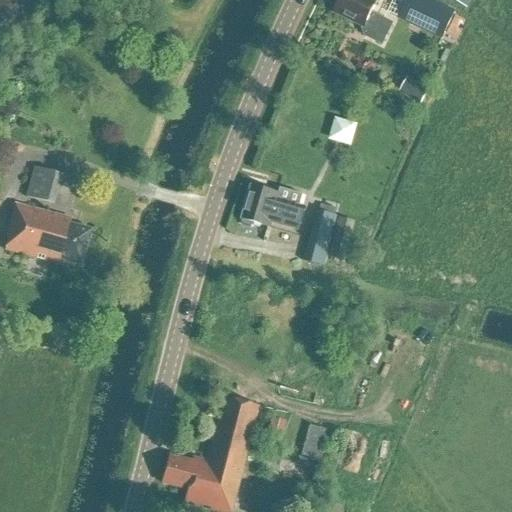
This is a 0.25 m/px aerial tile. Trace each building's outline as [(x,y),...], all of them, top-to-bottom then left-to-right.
[(340,0),(335,12),(364,26),(363,30),(365,37),(382,45),(392,24),(371,14),(378,0),(340,0)] [(453,12),(428,0),(407,0),(399,19),(440,39),(453,12)] [(341,114),(335,138),(358,144),(364,120),(341,114)] [(47,203),(54,175),(34,170),(26,197),(47,203)] [(250,186),(240,220),(268,228),(269,224),(293,231),(300,208),(297,207),(300,195),(278,189),(277,193),(250,186)] [(80,267),(90,231),(68,225),(70,220),(14,205),(5,238),(7,239),(4,251),(57,266),(58,261),(80,267)] [(316,211),(303,261),(323,266),(335,217),(316,211)] [(337,219),(326,258),(343,263),(354,223),(337,219)] [(209,511),(229,511),(231,504),(234,505),(236,498),(240,500),(241,495),(237,494),(243,473),(240,472),(258,409),(221,399),(204,462),(192,459),(191,463),(168,457),(161,485),(186,492),(183,505),(209,511)] [(279,442),(284,421),(271,418),(266,438),(279,442)] [(329,430),(308,425),(300,457),(320,462),(321,462),(329,430)]
